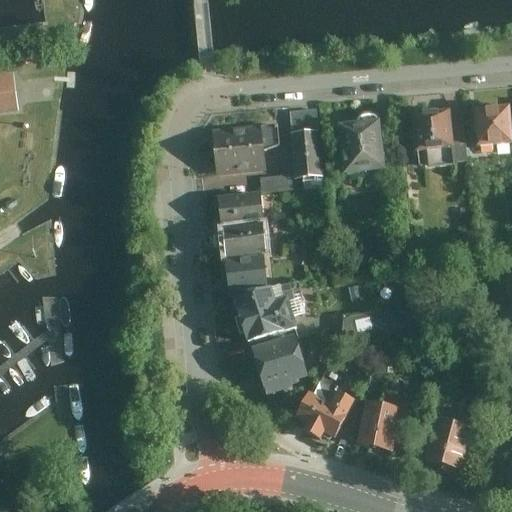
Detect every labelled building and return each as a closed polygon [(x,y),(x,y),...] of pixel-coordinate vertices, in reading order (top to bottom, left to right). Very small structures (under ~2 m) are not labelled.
[(0,114),(15,112),(11,75),(0,75),(0,114)] [(509,108),(472,112),(475,149),(511,146),(509,108)] [(462,112),(448,113),(454,164),(467,163),(462,112)] [(448,113),(409,117),(412,155),(427,154),(428,170),(454,167),(454,164),(448,113)] [(378,124),(335,127),(339,179),(382,175),(378,124)] [(276,127),(210,133),(213,178),(263,174),(261,145),(277,144),(276,127)] [(321,180),(318,134),(290,136),(294,181),(321,180)] [(291,177),(260,180),(261,194),(292,192),(291,177)] [(220,201),(224,230),(266,224),(262,195),(220,201)] [(225,235),(228,263),(270,258),(267,230),(225,235)] [(263,261),(224,265),(227,297),(267,293),(263,261)] [(269,293),(230,303),(242,349),(294,334),(285,303),(273,307),(269,293)] [(381,313),(343,322),(339,346),(383,338),(436,346),(440,322),(381,313)] [(297,343),(255,355),(270,402),(294,393),(292,387),(309,383),(297,343)] [(343,381),(323,370),(293,426),(302,431),(300,435),(319,446),(322,441),(334,447),(353,407),(335,398),(343,381)] [(392,457),(406,389),(385,385),(380,409),(363,406),(354,449),(392,457)] [(422,466),(460,476),(472,432),(428,421),(421,448),(427,449),(422,466)] [(511,457),(503,492),(511,494),(511,457)]
